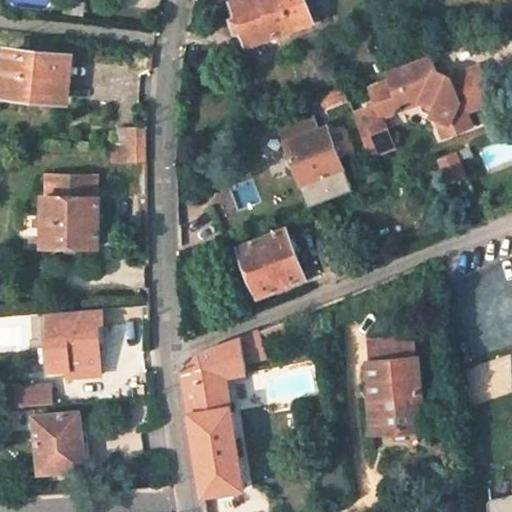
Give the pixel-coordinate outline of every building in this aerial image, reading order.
[(306,0),(233,0),(231,1),(246,45),(314,22),(306,0)] [(66,58),(10,53),(6,93),(62,99),(66,58)] [(429,53),(386,70),(390,81),(370,89),(378,109),(382,116),(422,100),(436,106),(432,114),(450,121),(451,130),(467,125),(462,111),(484,104),(488,97),(479,67),(450,75),(435,70),(429,53)] [(354,113),(355,118),(373,111),(371,106),(354,113)] [(373,111),(355,118),(370,155),(394,146),(382,116),(378,109),(373,111)] [(314,113),(279,127),(308,201),(351,185),(328,124),(320,128),(314,113)] [(147,128),(129,126),(129,143),(146,145),(147,128)] [(129,143),(129,161),(146,160),(146,145),(129,143)] [(457,149),(460,158),(472,154),(468,144),(457,149)] [(457,149),(437,157),(447,180),(466,173),(457,149)] [(102,246),(103,196),(99,196),(99,175),(49,175),(48,196),(45,195),(44,246),(102,246)] [(287,228),(241,245),(259,293),(306,275),(287,228)] [(349,246),(321,257),(325,269),(354,257),(349,246)] [(354,257),(325,269),(331,282),(359,271),(354,257)] [(104,377),(104,324),(98,324),(98,315),(53,315),(54,373),(69,373),(69,378),(104,377)] [(264,347),(288,335),(284,318),(259,328),(264,347)] [(245,362),(267,358),(264,347),(259,328),(199,352),(184,374),(204,496),(244,489),(227,376),(247,373),(245,362)] [(382,433),(424,429),(418,357),(368,361),(371,399),(379,398),(382,433)] [(54,386),(0,387),(0,406),(54,406),(54,386)] [(368,399),(371,434),(382,433),(379,398),(371,399),(368,399)] [(83,411),(38,415),(42,473),(87,469),(83,411)] [(511,511),(511,494),(490,499),(490,511),(511,511)] [(448,497),(428,501),(430,511),(450,508),(448,497)]
